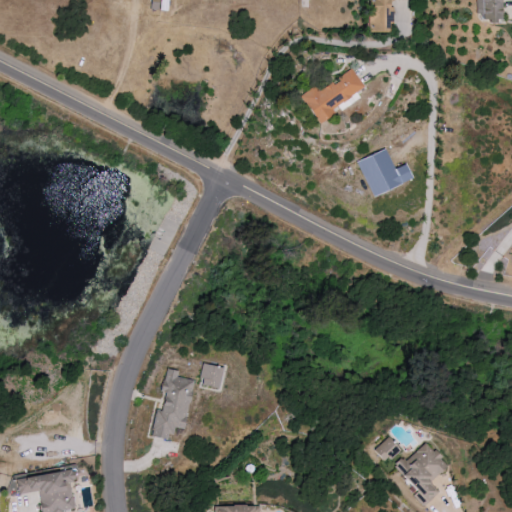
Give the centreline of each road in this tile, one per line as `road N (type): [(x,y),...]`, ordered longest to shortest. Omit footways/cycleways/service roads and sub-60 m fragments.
road 1 (tertiary): [(511,296),(413,275),(0,60)]
road 2 (residential): [(236,180),(143,371),(124,511)]
